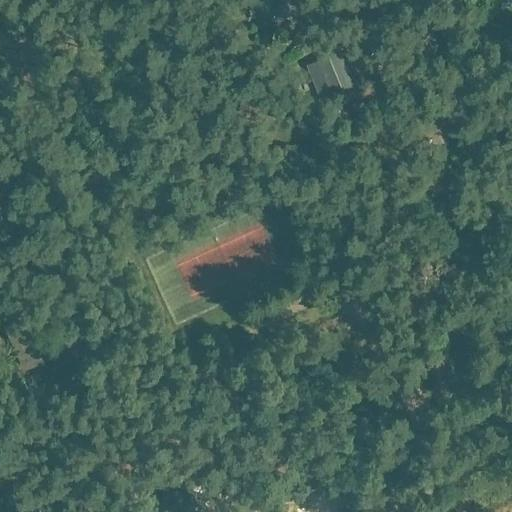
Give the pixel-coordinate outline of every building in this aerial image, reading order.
[(256,0),(260,21),(270,19),(270,21),(274,21),(273,18),(288,15),(290,27),(298,26),(293,0),(256,0)] [(336,90),(350,84),(354,95),(355,95),(355,94),(364,91),(358,75),(349,79),(341,61),(347,59),(344,51),(337,54),(338,55),(312,66),(312,65),(311,66),(323,95),(332,92),(333,94),(337,93),(336,90)] [(443,104),(415,108),(419,139),(449,135),(445,110),(451,109),(450,102),(443,103),(443,104)] [(3,226),(0,218),(0,230),(5,229),(7,234),(17,231),(13,222),(3,226)] [(219,253),(226,272),(214,277),(222,300),(255,288),(252,281),(285,269),(272,234),(219,253)] [(47,349),(36,326),(10,338),(22,365),(50,352),(52,357),(62,353),(57,344),(47,349)]
